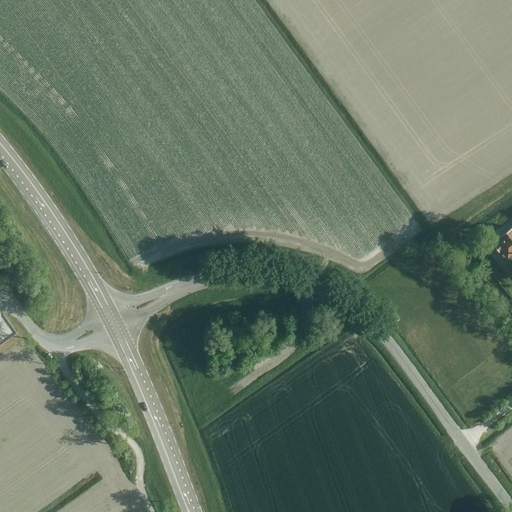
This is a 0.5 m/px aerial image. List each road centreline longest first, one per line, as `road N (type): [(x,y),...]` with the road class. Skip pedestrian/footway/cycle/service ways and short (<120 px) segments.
road 1 (unclassified): [(462,443),(367,327),(298,282),(255,274),(205,279),(113,323)]
road 2 (primary): [(0,149),(59,226),(113,323)]
road 3 (primary): [(192,511),(113,323)]
road 4 (track): [(58,342),(59,358),(103,419),(137,448),(151,511)]
road 5 (unclassified): [(113,323),(52,341),(31,327),(0,282)]
